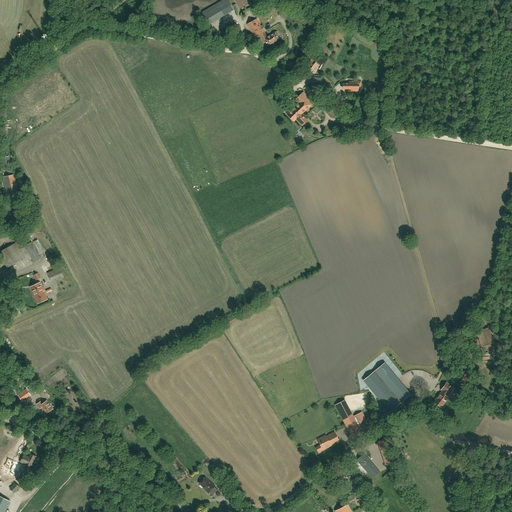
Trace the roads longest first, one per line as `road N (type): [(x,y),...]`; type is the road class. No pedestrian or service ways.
road 1 (track): [(95,24),(251,52),(367,124),(511,146)]
road 2 (unclassified): [(189,511),(0,417)]
road 3 (track): [(436,381),(440,342),(394,179)]
